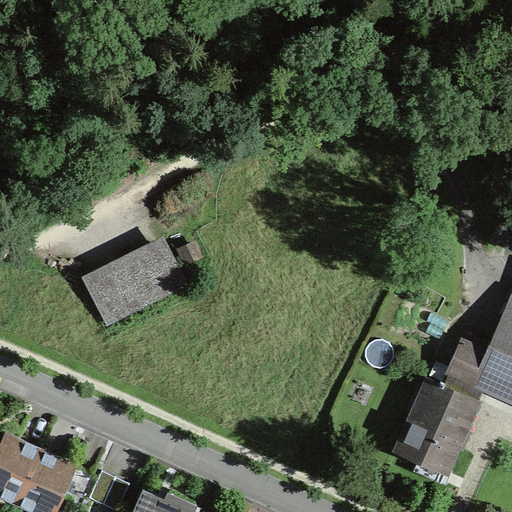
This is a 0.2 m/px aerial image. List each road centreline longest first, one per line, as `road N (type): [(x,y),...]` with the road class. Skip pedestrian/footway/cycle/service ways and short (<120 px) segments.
road 1 (track): [(0,252),(360,70),(511,6)]
road 2 (residential): [(0,370),(323,511)]
road 3 (track): [(360,70),(457,181),(467,227)]
